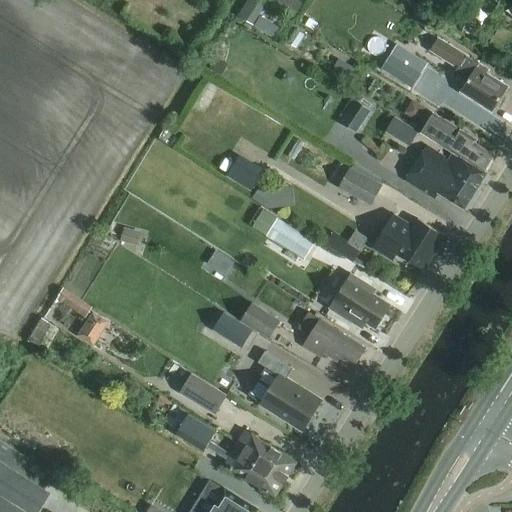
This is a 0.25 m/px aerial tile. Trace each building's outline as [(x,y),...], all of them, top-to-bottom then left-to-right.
[(251,26),(265,5),(257,0),(246,0),(236,16),(251,26)] [(295,18),(303,5),(293,0),(265,0),(295,18)] [(416,6),(409,18),(425,28),(432,15),(416,6)] [(492,112),(507,88),(486,75),(488,71),(438,40),(430,53),(458,71),(454,76),(467,84),(461,93),(492,112)] [(412,90),(421,75),(391,56),(381,71),(412,90)] [(216,59),(210,70),(218,75),(225,64),(216,59)] [(358,95),(350,119),(366,125),(375,101),(358,95)] [(419,96),(411,108),(421,115),(429,103),(419,96)] [(457,138),(453,136),(457,129),(435,115),(431,121),(422,133),(454,153),(452,155),(486,176),(487,174),(486,173),(496,158),(475,145),(477,142),(461,132),(457,138)] [(394,119),(387,130),(399,137),(406,126),(394,119)] [(486,176),(452,155),(448,161),(426,147),(405,181),(432,198),(435,192),(464,210),(486,176)] [(227,177),(252,192),(265,171),(240,156),(227,177)] [(371,206),(381,186),(350,169),(339,188),(371,206)] [(279,204),(295,198),(289,183),(273,189),(279,204)] [(264,210),(262,190),(258,188),(250,201),(264,210)] [(373,248),(393,261),(397,254),(424,271),(447,237),(419,219),(416,224),(396,212),(373,248)] [(303,260),(315,242),(277,219),(265,237),(303,260)] [(124,228),(121,240),(138,244),(141,233),(124,228)] [(325,247),(338,255),(346,243),(333,234),(325,247)] [(234,270),(240,256),(222,248),(215,262),(234,270)] [(375,330),(390,306),(373,295),(375,291),(352,275),(330,309),(362,329),(366,324),(375,330)] [(64,297),(94,315),(101,303),(71,285),(64,297)] [(270,342),(281,324),(253,305),(241,323),(270,342)] [(91,348),(106,324),(89,314),(74,338),(91,348)] [(320,321),(309,314),(298,329),(310,337),(303,347),(321,359),(324,354),(337,362),(340,358),(354,367),(365,349),(320,320),(320,321)] [(41,319),(29,341),(46,351),(59,329),(42,319),(41,319)] [(309,429),(316,419),(313,417),(323,401),(297,385),(296,384),(288,379),(294,369),(266,351),(259,363),(280,376),(262,404),(261,405),(266,409),(303,432),(306,427),(309,429)] [(216,417),(228,398),(192,376),(180,396),(216,417)] [(185,434),(183,438),(202,450),(205,447),(205,446),(212,435),(215,431),(195,419),(193,422),(185,434)] [(240,456),(285,483),(297,463),(245,431),(233,450),(241,455),(240,456)] [(49,477),(0,446),(0,511),(26,511),(27,511),(26,511),(33,511),(45,495),(39,492),(49,477)] [(276,497),(285,483),(240,456),(241,455),(233,450),(224,466),(232,471),(232,470),(246,479),(262,489),(276,497)] [(128,471),(142,479),(138,486),(163,502),(179,477),(140,452),(128,471)] [(260,511),(232,494),(221,511),(260,511)]
